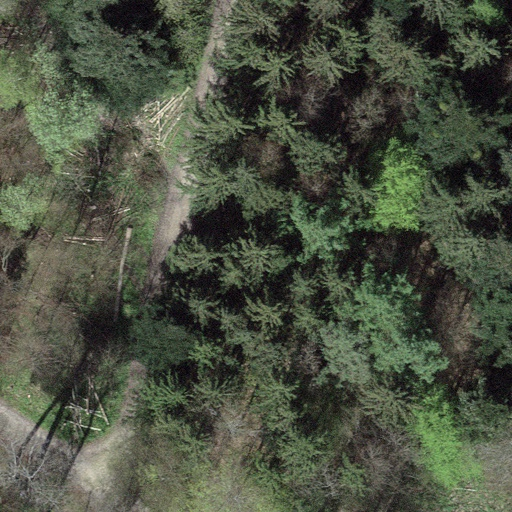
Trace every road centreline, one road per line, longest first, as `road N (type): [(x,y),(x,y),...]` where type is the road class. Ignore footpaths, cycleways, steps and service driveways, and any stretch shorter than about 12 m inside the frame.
road 1 (track): [(246,0),(149,350),(133,511)]
road 2 (track): [(150,511),(0,421)]
